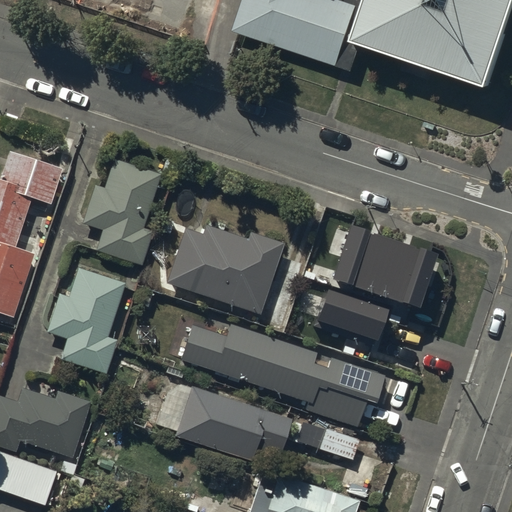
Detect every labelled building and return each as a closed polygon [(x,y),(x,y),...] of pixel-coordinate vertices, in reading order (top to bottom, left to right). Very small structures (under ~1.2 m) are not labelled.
[(162,14),(166,0),(149,0),(146,9),(162,14)] [(166,0),(162,14),(179,20),(185,0),(166,0)] [(185,0),(179,20),(193,25),(201,0),(185,0)] [(511,0),(247,0),(238,27),(349,64),(358,37),(490,80),(511,12),(511,0)] [(0,319),(12,323),(32,259),(13,253),(28,204),(48,211),(60,172),(23,160),(14,187),(0,182),(0,319)] [(159,179),(112,164),(103,193),(91,189),(78,229),(100,236),(93,257),(141,272),(153,236),(142,233),(159,179)] [(439,254),(352,225),(333,279),(421,308),(439,254)] [(258,321),(283,250),(250,238),(247,246),(203,231),(200,242),(183,236),(164,289),(258,321)] [(110,343),(125,288),(76,276),(69,304),(55,300),(44,339),(63,344),(57,368),(108,381),(117,345),(110,343)] [(389,309),(329,289),(318,320),(378,341),(389,309)] [(318,311),(293,304),(283,337),(307,344),(318,311)] [(178,367),(303,409),(302,414),(356,432),(364,409),(374,413),(384,383),(381,382),(383,376),(331,358),(324,377),(311,373),(316,359),(230,330),(225,344),(190,332),(178,367)] [(290,427),(193,394),(194,391),(173,384),(161,421),(178,426),(173,443),(251,469),(254,458),(277,466),(290,427)] [(71,463),(89,409),(56,397),(54,405),(19,396),(16,407),(0,402),(0,454),(13,458),(16,448),(71,463)] [(359,441),(303,423),(297,441),(353,460),(359,441)] [(54,478),(0,459),(0,496),(42,511),(54,478)] [(355,511),(356,509),(262,477),(252,508),(263,511),(355,511)] [(216,511),(220,504),(193,493),(189,503),(186,502),(181,511),(216,511)]
